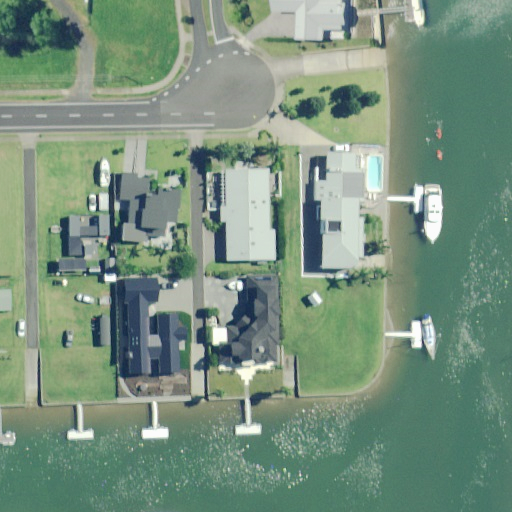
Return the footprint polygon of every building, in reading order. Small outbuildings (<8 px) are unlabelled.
[(326,29),(344,29),(344,24),(349,24),(349,4),(344,4),(344,0),(276,0),(276,12),(300,12),(300,39),(326,39),(326,29)] [(363,155),(324,153),(324,171),(315,170),(313,220),(317,221),(319,221),(317,268),(351,269),(352,257),(360,257),(361,217),(355,217),(355,201),(361,201),(363,155)] [(266,231),(266,174),(266,171),(223,171),(223,206),(218,206),(218,222),(224,222),(224,261),(272,260),(272,231),(266,231)] [(147,178),(121,174),(117,200),(128,201),(122,240),(144,243),(145,236),(160,238),(163,223),(173,224),(177,192),(155,188),(145,187),(147,178)] [(77,237),(77,217),(66,218),(67,237),(77,237)] [(107,217),(97,217),(96,235),(106,236),(107,217)] [(92,242),(82,242),(82,257),(92,257),(92,242)] [(115,260),(103,260),(103,273),(115,273),(115,260)] [(245,276),(245,312),(237,323),(224,324),(225,329),(210,329),(210,345),(218,345),(218,367),(237,366),(237,361),(275,360),(274,345),(277,345),(275,276),(245,276)] [(106,290),(107,279),(80,279),(80,290),(106,290)]
